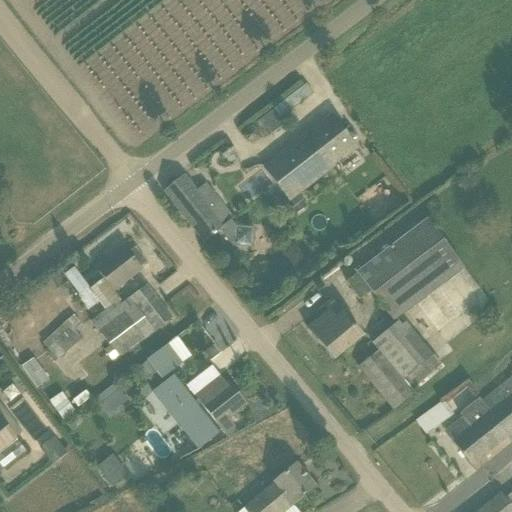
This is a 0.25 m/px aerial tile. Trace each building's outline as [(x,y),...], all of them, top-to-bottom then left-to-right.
[(285,99),(289,107),(312,93),(307,85),(285,99)] [(262,170),(287,203),(357,150),(331,116),(262,170)] [(236,152),(230,144),(219,153),(224,160),(236,152)] [(204,244),(234,220),(205,184),(197,191),(184,176),(163,192),(204,244)] [(296,214),(285,201),(275,209),(286,222),(296,214)] [(357,273),(357,274),(346,283),(359,301),(371,293),(395,324),(465,269),(427,220),(357,273)] [(113,292),(141,270),(136,264),(143,259),(135,249),(128,254),(124,248),(96,270),(113,292)] [(87,311),(98,303),(89,290),(90,289),(74,268),(64,276),(79,296),(77,297),(87,311)] [(146,286),(130,299),(120,307),(118,303),(92,323),(108,345),(119,360),(172,319),(146,286)] [(333,361),(349,348),(363,337),(342,314),(345,313),(334,302),(326,308),(328,311),(307,329),(318,342),(321,339),(336,357),(333,360),(333,361)] [(394,411),(409,398),(414,394),(413,392),(443,368),(433,357),(434,357),(406,323),(401,327),(399,323),(372,344),(378,351),(358,368),(394,411)] [(54,363),(83,339),(73,327),(47,349),(44,352),(54,363)] [(161,379),(181,364),(167,346),(147,360),(161,379)] [(34,358),(22,366),(37,388),(49,380),(34,358)] [(471,467),(511,434),(511,375),(481,401),(479,398),(460,414),(471,428),(468,431),(452,444),(471,467)] [(228,420),(246,405),(229,384),(226,386),(219,377),(194,397),(197,400),(194,403),(173,376),(152,393),(197,452),(219,434),(218,432),(220,430),(225,436),(234,428),(228,420)] [(119,391),(114,385),(91,403),(103,419),(110,413),(111,415),(128,402),(127,401),(132,397),(124,387),(119,391)] [(91,399),(85,392),(72,402),(77,409),(91,399)] [(66,401),(54,409),(63,422),(75,414),(66,401)] [(450,418),(440,405),(416,423),(425,436),(450,418)] [(0,417),(0,453),(18,440),(0,417)] [(66,455),(59,445),(44,456),(51,466),(66,455)] [(115,455),(98,465),(111,487),(128,476),(115,455)] [(246,511),(286,511),(315,488),(296,465),(243,509),(246,511)] [(511,511),(511,506),(503,495),(481,511),(511,511)]
